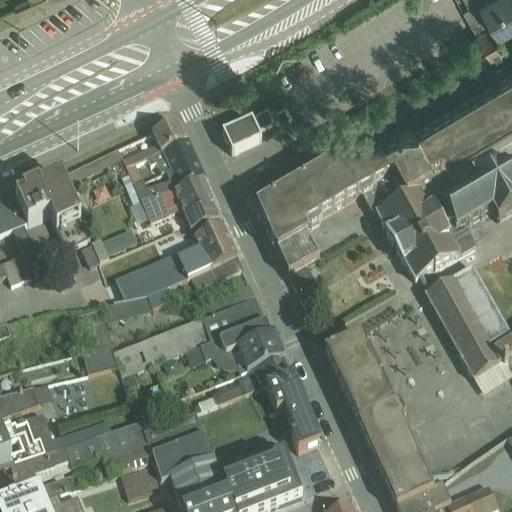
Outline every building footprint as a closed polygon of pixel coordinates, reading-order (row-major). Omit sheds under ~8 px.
[(24,0),(14,5),(17,11),(40,0),(24,0)] [(511,0),(487,0),(479,5),(498,37),(511,29),(511,0)] [(401,128),(257,210),(288,278),(317,262),(302,233),(306,231),(312,232),(320,228),(322,221),(359,199),(364,202),(373,218),(376,217),(424,192),(431,188),(434,186),(431,181),(449,171),(442,159),(511,117),(511,70),(420,125),(401,128)] [(248,127),(223,138),(232,158),(261,145),(258,138),(273,129),(292,118),(284,106),(248,127)] [(157,149),(123,165),(127,174),(135,170),(138,168),(148,164),(185,147),(176,129),(176,128),(152,139),(157,149)] [(185,147),(148,164),(151,171),(158,169),(162,179),(166,178),(197,164),(191,152),(189,146),(185,147)] [(119,155),(61,181),(66,192),(123,164),(119,155)] [(474,184),(433,208),(451,241),(492,217),(495,220),(497,221),(500,224),(511,217),(511,165),(508,164),(503,156),(469,175),(474,184)] [(143,187),(134,191),(141,206),(174,197),(201,184),(205,183),(197,164),(166,178),(170,188),(146,195),(144,187),(143,187)] [(135,170),(127,174),(134,191),(143,187),(135,170)] [(18,202),(15,204),(16,204),(28,230),(50,221),(66,257),(90,246),(74,210),(66,192),(61,181),(60,182),(58,183),(59,184),(51,188),(24,200),(21,202),(18,203),(18,202)] [(36,191),(22,197),(24,200),(51,188),(50,187),(49,184),(35,190),(36,191)] [(174,197),(141,206),(141,207),(149,226),(151,230),(182,215),(191,236),(219,224),(204,191),(201,184),(174,197)] [(424,192),(376,217),(416,288),(461,261),(476,252),(468,238),(454,246),(451,241),(433,208),(424,192)] [(81,194),(70,199),(79,220),(90,215),(81,194)] [(0,241),(13,236),(25,232),(28,230),(16,204),(15,204),(14,202),(0,208),(0,241)] [(141,207),(130,212),(138,230),(149,226),(141,207)] [(177,261),(116,287),(124,308),(135,306),(146,304),(167,295),(191,284),(237,263),(232,252),(222,230),(194,243),(188,258),(178,263),(177,261)] [(23,260),(2,269),(12,291),(44,278),(34,254),(25,232),(13,236),(23,259),(23,260)] [(132,236),(93,253),(100,268),(109,264),(108,262),(137,249),(132,236)] [(91,252),(82,256),(89,274),(99,270),(91,252)] [(237,263),(191,284),(197,295),(216,286),(217,287),(243,276),(237,263)] [(509,332),(471,266),(423,295),(472,382),(500,363),(489,344),(509,332)] [(249,291),(205,311),(210,323),(255,304),(249,291)] [(114,309),(104,311),(107,328),(154,316),(152,312),(172,305),(167,295),(146,304),(135,306),(124,308),(114,309)] [(210,323),(202,325),(210,348),(265,327),(255,304),(210,323)] [(99,316),(71,324),(74,335),(83,333),(90,357),(112,351),(105,327),(102,328),(99,316)] [(21,324),(0,332),(0,346),(26,338),(21,324)] [(202,325),(114,359),(119,372),(122,382),(200,352),(210,348),(202,325)] [(210,348),(200,352),(206,367),(212,365),(213,367),(214,369),(217,372),(220,374),(225,377),(229,377),(233,378),(235,377),(238,377),(240,380),(252,375),(284,363),(274,337),(270,338),(265,327),(210,348)] [(511,330),(509,332),(489,344),(500,363),(511,355),(511,330)] [(361,340),(324,357),(395,511),(401,511),(433,496),(402,428),(406,422),(401,411),(394,410),(361,340)] [(90,357),(83,359),(88,380),(119,372),(114,359),(112,351),(90,357)] [(199,354),(187,358),(192,371),(204,366),(199,354)] [(214,402),(200,408),(203,416),(218,411),(228,407),(257,395),(267,392),(292,382),(284,363),(252,375),(254,382),(240,387),(241,391),(214,400),(214,402)] [(292,382),(267,392),(272,408),(277,418),(282,416),(284,422),(292,441),(294,447),(298,457),(318,450),(318,449),(312,433),(292,382)] [(267,392),(257,395),(264,412),(272,408),(267,392)] [(0,402),(0,437),(4,436),(1,425),(40,411),(34,394),(1,402),(0,402)] [(149,404),(134,410),(137,419),(147,416),(152,414),(149,404)] [(147,416),(137,419),(144,439),(159,434),(152,414),(147,416)] [(144,439),(143,440),(146,450),(153,470),(160,489),(170,486),(179,510),(179,511),(231,511),(196,419),(164,432),(159,434),(144,439)] [(44,421),(26,427),(27,430),(31,444),(33,451),(41,448),(46,461),(46,462),(56,459),(112,439),(108,426),(51,445),(44,421)] [(258,426),(224,440),(236,469),(269,453),(258,426)] [(29,468),(0,478),(0,498),(4,497),(51,481),(62,478),(102,465),(146,450),(143,440),(139,430),(112,439),(56,459),(46,462),(29,468)] [(4,436),(0,437),(0,478),(29,468),(46,462),(46,461),(41,448),(33,451),(31,444),(27,431),(17,434),(16,431),(4,436)] [(146,450),(102,465),(109,483),(139,474),(153,470),(146,450)] [(153,470),(139,474),(143,485),(152,482),(155,491),(160,489),(153,470)] [(4,497),(0,498),(0,511),(27,511),(82,494),(78,481),(65,484),(62,478),(51,481),(53,488),(6,504),(4,497)] [(134,499),(135,505),(114,511),(166,511),(172,510),(172,511),(179,510),(170,486),(160,489),(155,491),(134,499)] [(433,496),(401,511),(430,511),(431,511),(448,504),(442,491),(433,496)] [(82,494),(27,511),(69,511),(69,510),(89,503),(86,494),(88,494),(87,492),(82,494)] [(445,511),(496,511),(488,492),(450,509),(445,511)]
